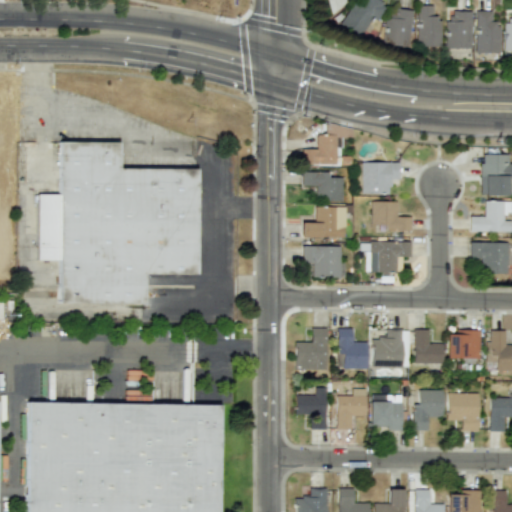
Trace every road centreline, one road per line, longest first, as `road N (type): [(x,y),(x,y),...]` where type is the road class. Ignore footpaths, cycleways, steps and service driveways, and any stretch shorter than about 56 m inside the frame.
road 1 (residential): [(268,511),(272,84)]
road 2 (secondary): [(274,54),(144,23),(0,17)]
road 3 (secondary): [(0,43),(170,56),(272,84)]
road 4 (residential): [(268,300),(511,304)]
road 5 (residential): [(268,459),(511,462)]
road 6 (secondary): [(272,84),(387,112),(511,119)]
